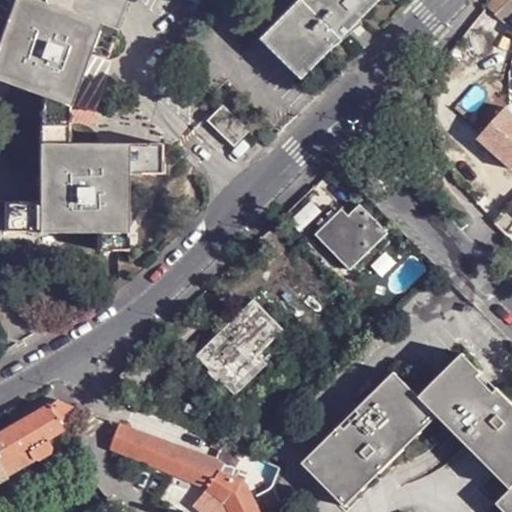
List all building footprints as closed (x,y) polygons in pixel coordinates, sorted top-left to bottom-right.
[(0,79),(41,95),(71,106),(91,52),(101,24),(44,2),(38,0),(15,0),(0,41),(0,79)] [(379,0),(296,0),(259,38),(300,79),(329,49),(358,21),(379,0)] [(511,0),(496,0),(489,10),(496,19),(511,3),(511,0)] [(358,21),(329,49),(363,25),(358,21)] [(117,30),(101,24),(91,52),(107,57),(117,30)] [(41,95),(40,126),(71,125),(71,106),(41,95)] [(208,120),(234,146),(250,132),(223,105),(208,120)] [(483,138),(511,163),(511,108),(510,107),(483,138)] [(40,143),(71,142),(71,125),(40,126),(40,143)] [(129,143),(71,142),(40,143),(40,204),(40,231),(98,232),(128,231),(129,171),(129,143)] [(163,143),(129,143),(129,171),(163,171),(163,143)] [(40,204),(7,204),(7,232),(40,231),(40,204)] [(317,236),(351,271),(389,234),(361,206),(350,217),(343,210),(317,236)] [(128,231),(98,232),(99,248),(128,248),(128,231)] [(193,363),(236,407),(274,370),(259,355),(284,331),(255,302),(193,363)] [(401,360),(311,447),(354,492),(447,399),(511,467),(511,484),(503,494),(511,502),(511,380),(470,339),(426,382),(401,360)] [(75,410),(58,402),(50,407),(62,426),(75,410)] [(62,426),(50,407),(0,436),(0,466),(0,467),(27,450),(47,438),(64,429),(62,426)] [(218,459),(121,428),(111,449),(142,459),(143,457),(212,487),(195,506),(201,511),(259,511),(245,482),(223,476),(227,465),(218,461),(218,459)] [(52,448),(47,438),(27,450),(31,458),(38,460),(51,453),(52,448)]
